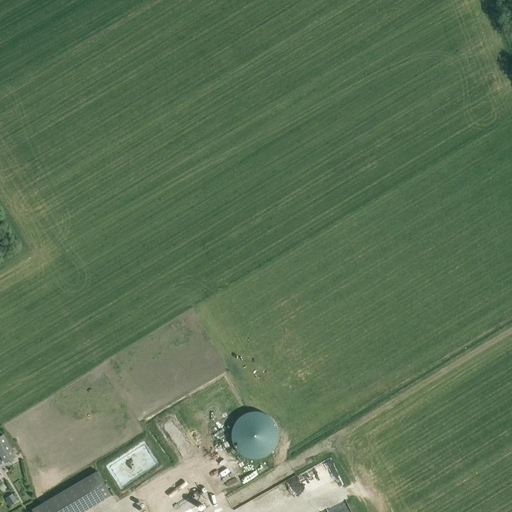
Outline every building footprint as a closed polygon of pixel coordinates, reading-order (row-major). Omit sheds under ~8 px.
[(3,435),(0,437),(0,456),(5,464),(16,457),(15,456),(11,449),(3,435)] [(97,472),(84,480),(32,510),(33,511),(84,511),(98,504),(112,496),(97,472)] [(299,476),(238,504),(241,511),(258,511),(306,491),(299,476)] [(311,499),(340,486),(337,479),(308,492),(311,499)] [(149,497),(155,511),(186,511),(175,486),(149,497)] [(17,502),(12,495),(5,499),(10,506),(17,502)]
